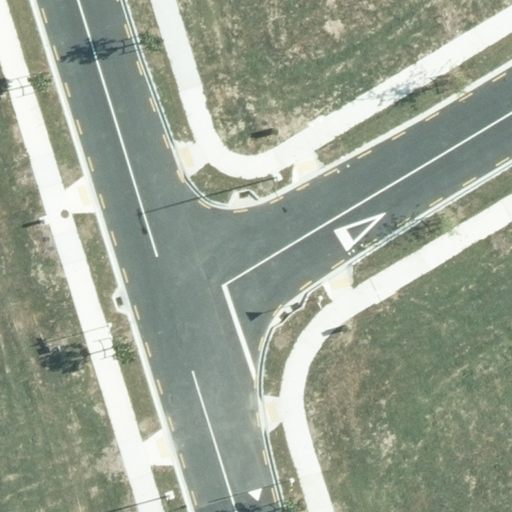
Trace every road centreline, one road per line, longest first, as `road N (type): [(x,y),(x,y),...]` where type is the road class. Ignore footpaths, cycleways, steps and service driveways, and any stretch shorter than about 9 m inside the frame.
road 1 (residential): [(188,306),(511,112)]
road 2 (residential): [(188,306),(89,0)]
road 3 (residential): [(248,511),(188,306)]
